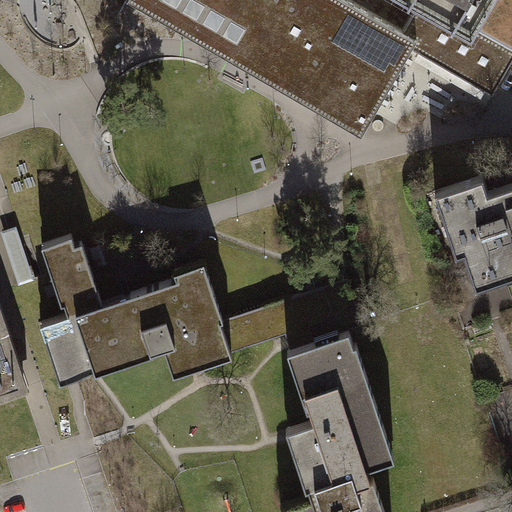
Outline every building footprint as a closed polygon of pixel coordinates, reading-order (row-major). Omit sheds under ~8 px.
[(511,0),(126,0),(126,1),(215,52),(362,137),(414,48),(493,93),(511,59),(511,0)] [(483,178),(434,194),(454,254),(463,251),(475,287),(511,274),(511,181),(487,190),(483,178)] [(236,351),(225,318),(205,258),(171,269),(174,277),(103,300),(83,239),(75,242),(72,233),(42,243),(65,313),(42,321),(56,366),(62,382),(164,348),(172,373),(236,351)] [(350,278),(225,318),(236,351),(284,335),(312,422),(289,429),(313,501),(288,509),(289,511),(381,511),(367,468),(392,460),(350,332),(366,327),(350,278)] [(0,396),(28,387),(0,304),(0,396)]
